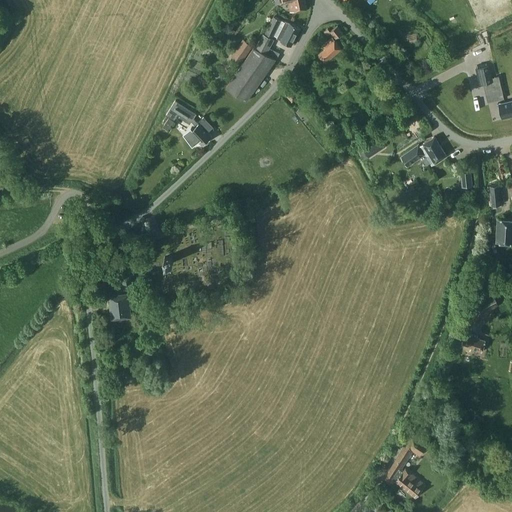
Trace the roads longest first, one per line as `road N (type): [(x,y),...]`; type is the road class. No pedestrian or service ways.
road 1 (residential): [(107,511),(88,257),(279,83),(327,0)]
road 2 (unclassified): [(511,138),(477,144),(453,137),(327,0)]
